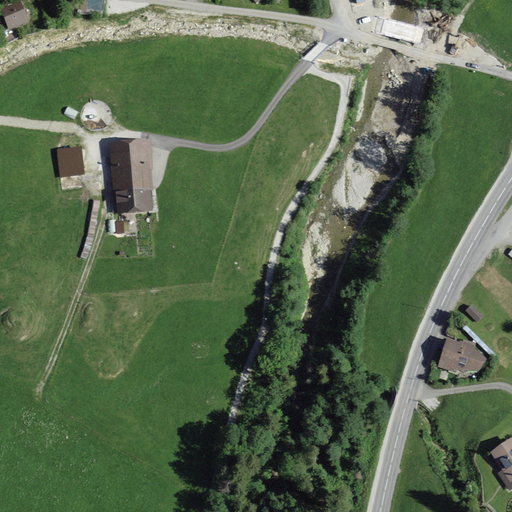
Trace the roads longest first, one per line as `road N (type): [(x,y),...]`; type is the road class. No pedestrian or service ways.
road 1 (secondary): [(511,178),(466,253),(423,350),(380,511)]
road 2 (residential): [(343,24),(239,143),(202,146),(149,135)]
road 3 (residential): [(343,24),(147,0)]
road 4 (residential): [(511,74),(450,42),(343,24)]
